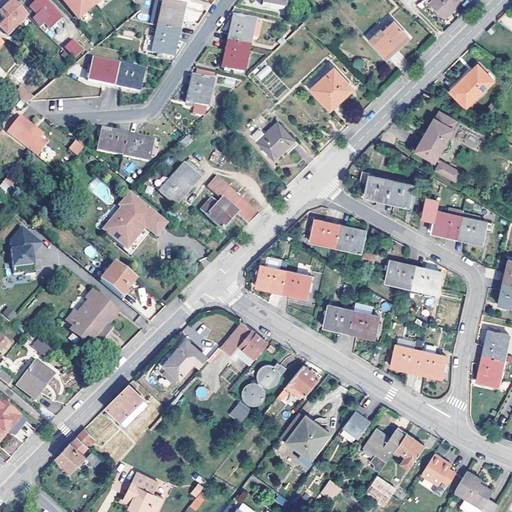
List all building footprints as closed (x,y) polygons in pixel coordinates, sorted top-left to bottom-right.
[(44,0),(38,0),(31,7),(38,16),(34,20),(41,28),(46,23),(52,30),(63,19),(44,0)] [(63,0),(79,19),(102,0),(63,0)] [(158,26),(179,31),(185,5),(163,0),(158,26)] [(284,0),(264,0),(263,5),(283,10),(284,0)] [(453,6),(454,7),(462,0),(432,0),(430,3),(442,15),(453,6)] [(19,33),(19,31),(16,28),(28,16),(17,5),(13,1),(1,14),(0,14),(0,30),(1,29),(8,36),(10,34),(12,37),(15,37),(19,33)] [(453,6),(442,15),(446,19),(456,9),(454,7),(453,6)] [(227,42),(249,47),(254,21),(233,17),(227,42)] [(381,30),(370,40),(387,58),(409,37),(394,21),(383,32),(381,30)] [(179,31),(158,26),(152,52),(173,56),(179,31)] [(73,41),(65,49),(75,60),(84,52),(73,41)] [(249,47),(227,42),(222,68),(243,72),(249,47)] [(68,71),(75,65),(62,52),(56,58),(68,71)] [(88,81),(113,86),(117,66),(92,60),(88,81)] [(479,64),(452,90),(468,106),(494,80),(479,64)] [(13,73),(18,80),(29,71),(24,65),(13,73)] [(261,80),(272,70),(267,65),(257,74),(261,80)] [(117,66),(113,86),(138,92),(144,71),(117,66)] [(312,89),(331,109),(353,88),(335,68),(312,89)] [(213,81),(191,76),(185,102),(207,107),(213,81)] [(20,101),(27,105),(31,99),(20,90),(14,96),(20,101)] [(454,130),(452,129),(447,126),(452,119),(440,112),(436,119),(434,118),(415,151),(435,162),(441,151),(443,152),(447,151),(450,147),(449,142),(447,141),(454,130)] [(21,117),(8,134),(39,158),(48,146),(42,140),(45,136),(21,117)] [(447,126),(452,129),(457,122),(452,119),(447,126)] [(295,141),(278,123),(257,143),(274,161),(285,150),(295,141)] [(250,135),(254,141),(264,134),(260,128),(250,135)] [(98,151),(123,157),(127,136),(102,131),(98,151)] [(127,136),(123,157),(148,162),(152,142),(127,136)] [(299,144),(295,141),(285,150),(289,154),(299,144)] [(81,147),(75,142),(68,151),(75,156),(81,147)] [(442,161),(436,171),(455,182),(461,172),(442,161)] [(184,166),(160,192),(175,207),(200,180),(184,166)] [(359,180),(367,182),(369,175),(369,172),(362,170),(359,180)] [(365,194),(388,199),(393,180),(369,175),(367,182),(365,194)] [(217,176),(206,187),(221,201),(217,206),(212,201),(202,211),(222,231),(237,214),(244,221),(253,211),(217,176)] [(0,187),(6,192),(13,183),(5,178),(0,185),(0,187)] [(95,178),(87,187),(107,206),(116,197),(95,178)] [(393,180),(388,199),(410,204),(415,185),(393,180)] [(145,228),(150,232),(155,237),(165,225),(130,195),(120,207),(122,209),(104,230),(125,249),(145,228)] [(432,231),(457,237),(462,216),(437,210),(438,201),(425,198),(421,218),(434,221),(432,231)] [(462,216),(479,220),(480,214),(463,211),(462,216)] [(178,212),(174,216),(180,222),(184,217),(178,212)] [(488,222),(479,220),(462,216),(457,237),(483,243),(485,235),(488,222)] [(310,240),(336,245),(340,225),(314,219),(310,240)] [(488,222),(485,235),(487,235),(488,229),(492,230),(494,223),(488,222)] [(361,251),(361,247),(365,230),(340,225),(336,245),(361,251)] [(40,244),(20,228),(9,242),(13,274),(24,273),(24,275),(34,274),(33,260),(31,260),(30,254),(32,251),(34,252),(40,244)] [(145,228),(125,249),(130,253),(150,232),(145,228)] [(377,250),(361,247),(361,251),(359,257),(375,260),(377,250)] [(386,280),(412,286),(416,265),(390,259),(386,280)] [(100,282),(120,298),(135,281),(115,264),(100,282)] [(256,285),(281,291),(286,270),(261,265),(256,285)] [(416,265),(412,286),(439,292),(443,275),(441,275),(442,271),(416,265)] [(286,270),(281,291),(307,296),(312,276),(286,270)] [(511,282),(504,281),(498,303),(511,306),(511,282)] [(70,331),(82,340),(86,335),(99,345),(112,329),(107,324),(117,312),(92,292),(86,299),(88,301),(77,315),(74,312),(67,321),(74,327),(70,331)] [(323,325),(349,331),(354,309),(328,304),(323,325)] [(3,315),(11,321),(16,315),(8,309),(3,315)] [(354,309),(349,331),(375,337),(380,316),(354,309)] [(255,358),(268,343),(255,332),(242,321),(221,346),(232,355),(235,351),(240,345),(255,358)] [(197,331),(205,336),(210,329),(202,324),(197,331)] [(483,356),(504,361),(510,335),(489,330),(483,356)] [(1,336),(0,336),(0,351),(8,341),(1,336)] [(43,356),(50,348),(38,337),(31,345),(43,356)] [(179,347),(176,350),(164,365),(180,379),(195,362),(199,366),(208,358),(187,340),(180,348),(179,347)] [(391,365),(416,371),(421,350),(396,343),(391,365)] [(267,348),(271,352),(275,348),(271,344),(267,348)] [(249,365),(255,358),(240,345),(235,351),(249,365)] [(160,369),(164,365),(176,350),(174,348),(157,366),(160,369)] [(421,350),(416,371),(442,376),(447,355),(421,350)] [(504,361),(483,356),(477,381),(498,386),(504,361)] [(275,359),(269,366),(270,366),(271,366),(273,366),(274,367),(275,367),(279,363),(275,359)] [(37,361),(18,385),(35,398),(54,375),(37,361)] [(244,403),(246,406),(247,406),(248,407),(251,408),(254,408),(257,408),(260,406),(263,403),(265,399),(265,398),(265,395),(265,392),(263,390),(264,388),(266,389),(269,389),(272,389),(273,389),(276,388),(278,386),(279,384),(281,380),(281,378),(288,370),(279,363),(275,367),(274,367),(273,366),(271,366),(270,366),(269,366),(267,366),(264,367),(261,369),(259,370),(258,373),(258,375),(257,379),(258,381),(260,384),(258,386),(256,385),(254,384),(253,384),(248,385),(246,387),(244,389),(243,391),(242,395),(242,399),(244,403)] [(290,381),(304,393),(305,393),(318,377),(310,370),(303,364),(290,381)] [(176,383),(180,379),(164,365),(160,369),(176,383)] [(310,370),(318,377),(320,374),(312,367),(310,370)] [(0,372),(0,381),(8,387),(12,381),(1,371),(0,372)] [(300,397),(304,393),(290,381),(286,386),(300,397)] [(201,384),(194,393),(202,399),(209,390),(201,384)] [(121,421),(138,404),(142,399),(129,386),(116,398),(107,408),(121,421)] [(284,388),(272,403),(275,406),(282,398),(284,400),(290,393),(284,388)] [(240,401),(229,413),(240,423),(251,410),(240,401)] [(0,433),(6,426),(10,430),(15,434),(24,422),(1,404),(0,405),(0,433)] [(138,404),(121,421),(125,425),(142,408),(138,404)] [(358,437),(370,421),(362,415),(365,411),(358,405),(343,426),(358,437)] [(281,436),(287,440),(304,417),(299,413),(281,436)] [(304,417),(287,440),(310,458),(330,433),(306,415),(304,417)] [(358,437),(359,438),(371,421),(370,421),(358,437)] [(0,433),(0,441),(10,430),(6,426),(0,433)] [(392,453),(395,449),(406,432),(398,427),(390,438),(376,428),(363,446),(386,461),(392,453)] [(78,437),(88,446),(95,438),(86,429),(78,437)] [(405,455),(402,459),(400,462),(408,468),(424,445),(414,438),(414,437),(406,432),(395,449),(405,455)] [(82,454),(88,446),(78,437),(66,449),(56,459),(70,471),(76,466),(80,461),(85,456),(82,454)] [(392,453),(402,459),(405,455),(395,449),(392,453)] [(95,462),(100,457),(93,451),(88,456),(95,462)] [(421,473),(423,475),(437,454),(435,453),(421,473)] [(437,454),(423,475),(438,485),(442,480),(448,484),(455,473),(449,468),(452,464),(447,461),(445,461),(441,460),(442,458),(437,454)] [(493,490),(484,485),(479,481),(481,478),(468,470),(454,491),(465,497),(460,505),(470,511),(493,511),(498,505),(487,498),(493,490)] [(138,471),(128,493),(135,496),(132,503),(131,505),(145,511),(156,511),(164,498),(154,493),(159,482),(138,471)] [(377,475),(366,491),(384,504),(395,488),(377,475)] [(338,495),(342,489),(329,479),(325,485),(338,495)] [(197,497),(203,486),(197,483),(191,494),(197,497)] [(355,507),(359,501),(342,489),(338,495),(355,507)] [(124,499),(132,503),(135,496),(128,493),(124,499)] [(278,495),(274,501),(283,506),(286,499),(278,495)] [(190,505),(197,511),(202,504),(196,499),(190,505)] [(255,511),(242,502),(234,511),(255,511)]
